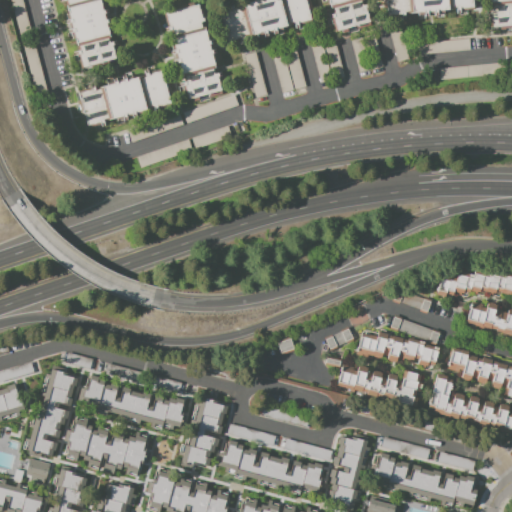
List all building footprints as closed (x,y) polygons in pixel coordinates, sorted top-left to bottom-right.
[(21,36),(11,0),(21,0),(30,33),(21,36)] [(67,13),(66,8),(68,8),(68,5),(64,6),(62,0),(60,1),(59,0),(99,0),(102,10),(106,9),(107,13),(103,14),(104,19),(108,18),(109,23),(105,24),(108,34),(107,34),(109,42),(112,41),(112,44),(111,45),(115,58),(113,59),(82,67),(79,54),(74,55),(73,52),(79,50),(77,42),(75,43),(73,32),(67,33),(67,30),(72,29),(70,22),(64,24),(62,15),(67,13)] [(304,0),(311,21),(304,23),(305,27),(298,29),(297,27),(295,28),(293,24),(281,27),(282,30),(276,31),(276,33),(272,34),(272,32),(266,34),(266,36),(263,36),(263,35),(257,37),(256,35),(244,38),(245,41),(237,43),(236,40),(225,43),(216,11),(227,8),(226,5),(231,4),(232,6),(254,0),(304,0)] [(362,0),(364,5),(365,4),(366,8),(365,8),(370,25),(341,33),(340,30),(334,32),(332,24),(328,26),(326,19),(328,18),(327,14),(324,15),(323,10),(329,8),(327,1),(325,1),(324,0),(362,0)] [(384,0),(471,0),(472,10),(460,11),(460,13),(455,13),(455,10),(444,10),(445,12),(442,12),(443,17),(439,17),(439,15),(432,16),(432,13),(428,13),(428,16),(422,16),(422,15),(416,15),(416,14),(404,15),(404,19),(400,19),(400,15),(386,16),(384,0)] [(511,0),(511,25),(489,27),(488,10),(490,10),(488,0),(511,0)] [(163,13),(198,4),(202,18),(203,17),(204,21),(203,22),(208,41),(209,41),(210,44),(208,44),(210,50),(211,50),(212,53),(211,54),(214,68),(213,68),(214,74),(217,73),(222,94),(208,97),(209,99),(199,102),(198,100),(187,103),(181,83),(185,82),(184,76),(182,77),(178,62),(176,63),(173,54),(170,55),(167,46),(171,45),(167,28),(163,29),(161,22),(165,21),(163,13)] [(387,31),(399,28),(407,59),(395,62),(387,31)] [(372,69),(363,36),(373,33),(382,66),(372,69)] [(34,89),(21,40),(32,37),(45,86),(34,89)] [(350,41),(362,37),(370,68),(358,71),(350,41)] [(308,42),(320,39),(330,79),(319,82),(308,42)] [(422,55),(421,44),(469,39),(471,50),(422,55)] [(294,90),(283,47),(294,44),(305,87),(294,90)] [(332,78),(324,48),(335,45),(343,75),(332,78)] [(270,50),(282,47),(293,90),(281,93),(270,50)] [(254,97),(243,55),(255,52),(266,94),(254,97)] [(467,77),(466,66),(498,63),(499,74),(467,77)] [(439,69),(466,66),(467,77),(440,80),(439,69)] [(162,70),(171,103),(132,114),(132,116),(113,122),(113,119),(103,122),(104,124),(87,128),(87,126),(84,127),(82,120),(80,120),(75,102),(80,101),(78,93),(90,90),(90,88),(94,87),(94,88),(113,83),(112,82),(116,81),(116,83),(122,81),(122,80),(125,79),(126,80),(144,75),(144,74),(147,73),(148,74),(162,70)] [(186,124),(182,112),(233,95),(237,106),(186,124)] [(130,143),(126,132),(179,114),(183,125),(130,143)] [(191,139),(227,126),(231,136),(194,149),(191,139)] [(187,139),(191,150),(139,168),(135,157),(187,139)] [(511,277),(455,272),(455,280),(436,278),(435,296),(451,297),(451,290),(511,295),(511,277)] [(511,335),(511,311),(506,311),(507,309),(485,304),(485,306),(468,303),(463,326),(511,335)] [(355,352),(432,369),(437,347),(360,330),(355,352)] [(445,369),(460,372),(459,379),(501,389),(500,395),(511,397),(511,363),(449,349),(445,369)] [(63,363),(66,352),(87,358),(84,369),(63,363)] [(34,373),(0,381),(0,370),(31,363),(34,373)] [(106,363),(139,373),(137,382),(103,372),(106,363)] [(335,386),(396,398),(395,402),(414,406),(420,375),(404,372),(402,381),(394,379),(395,375),(356,368),(354,375),(338,372),(335,386)] [(51,369),(63,372),(63,375),(80,380),(78,389),(76,388),(75,394),(71,393),(69,399),(72,399),(66,420),(64,420),(62,425),(60,424),(58,431),(61,432),(55,452),(54,452),(52,457),(40,454),(38,462),(48,465),(45,478),(25,472),(30,456),(27,455),(28,451),(26,451),(28,443),(24,442),(25,438),(29,439),(32,428),(28,427),(29,424),(33,425),(35,417),(37,418),(39,411),(35,410),(36,406),(40,407),(43,397),(38,395),(39,391),(45,392),(48,379),(44,378),(45,374),(50,375),(51,369)] [(511,431),(511,411),(505,410),(507,404),(452,393),(450,404),(445,403),(450,378),(433,374),(425,413),(511,431)] [(150,385),(153,375),(180,383),(177,393),(150,385)] [(79,403),(82,391),(85,391),(88,379),(97,381),(97,383),(102,385),(101,388),(107,390),(109,384),(130,390),(128,396),(140,398),(141,396),(161,401),(161,403),(166,405),(167,402),(174,404),(174,402),(178,403),(177,407),(188,410),(183,429),(174,426),(172,431),(167,430),(169,425),(163,423),(162,427),(154,424),(153,428),(149,428),(150,424),(139,421),(138,425),(135,424),(136,420),(128,418),(129,416),(122,414),(121,418),(116,417),(118,413),(108,410),(106,416),(101,415),(103,409),(90,405),(88,410),(84,409),(85,404),(79,403)] [(0,388),(4,388),(4,389),(20,385),(27,410),(20,413),(20,416),(0,421),(0,388)] [(228,401),(210,469),(194,465),(193,469),(177,465),(182,445),(186,446),(188,439),(184,438),(195,398),(201,400),(202,393),(208,395),(209,391),(218,393),(217,398),(228,401)] [(345,409),(347,400),(387,411),(384,420),(345,409)] [(307,427),(255,413),(258,403),(310,417),(307,427)] [(397,423),(400,414),(437,424),(434,434),(397,423)] [(74,421),(87,424),(86,426),(100,430),(100,427),(123,433),(122,438),(127,439),(128,436),(133,438),(135,430),(139,431),(138,436),(147,439),(136,477),(113,471),(112,474),(109,473),(109,472),(102,470),(103,468),(98,467),(98,469),(86,466),(87,461),(75,458),(74,461),(65,458),(68,446),(66,446),(70,432),(71,432),(74,421)] [(229,425),(271,436),(268,446),(226,435),(229,425)] [(0,438),(0,447),(7,448),(8,427),(0,427),(0,438)] [(339,437),(352,440),(353,437),(366,440),(357,479),(358,480),(358,483),(356,483),(354,491),(356,491),(352,507),(341,504),(342,502),(327,499),(332,478),(329,477),(334,457),(335,457),(339,437)] [(431,460),(378,445),(381,437),(433,452),(431,460)] [(288,449),(290,440),(331,450),(328,460),(288,449)] [(217,468),(221,456),(223,457),(226,444),(236,447),(235,448),(240,450),(240,453),(246,455),(247,450),(268,455),(266,461),(278,464),(279,461),(299,467),(299,469),(304,470),(305,467),(312,469),(313,468),(320,470),(319,473),(321,474),(318,484),(320,485),(318,493),(312,492),(311,497),(306,495),(307,490),(301,488),(300,492),(292,490),(291,494),(288,493),(289,489),(277,486),(276,490),(273,490),(274,485),(266,483),(267,481),(260,479),(259,484),(255,483),(256,479),(246,477),(244,481),(240,480),(240,477),(233,475),(234,472),(228,471),(227,475),(222,474),(224,470),(217,468)] [(475,462),(472,472),(435,461),(438,451),(475,462)] [(369,481),(372,469),(374,470),(378,458),(387,460),(386,461),(392,463),(391,466),(397,467),(398,463),(399,461),(420,467),(418,473),(430,476),(431,474),(451,479),(450,482),(456,484),(457,480),(464,482),(464,480),(471,482),(469,492),(476,494),(472,507),(463,505),(462,510),(457,509),(458,503),(452,502),(451,505),(443,503),(442,507),(439,506),(440,502),(429,499),(427,504),(424,503),(425,498),(418,496),(418,494),(412,493),(410,497),(406,496),(407,491),(397,489),(396,494),(391,493),(392,488),(379,484),(378,489),(374,487),(375,483),(369,481)] [(53,511),(60,487),(55,486),(59,469),(71,472),(70,474),(86,478),(83,487),(76,511),(53,511)] [(157,476),(167,479),(167,481),(172,483),(171,486),(176,488),(179,477),(207,484),(206,489),(210,490),(209,494),(214,495),(215,490),(221,491),(220,493),(227,495),(223,509),(225,510),(224,511),(164,511),(165,510),(159,508),(158,511),(154,511),(146,510),(149,501),(147,501),(151,484),(154,485),(157,476)] [(42,498),(37,511),(0,511),(0,482),(26,490),(25,493),(42,498)] [(96,511),(104,483),(118,487),(118,484),(129,487),(123,511),(96,511)] [(240,511),(244,500),(255,503),(255,506),(260,507),(259,509),(265,510),(267,503),(294,510),(294,511),(240,511)] [(393,511),(372,511),(369,511),(372,500),(395,507),(393,511)]
